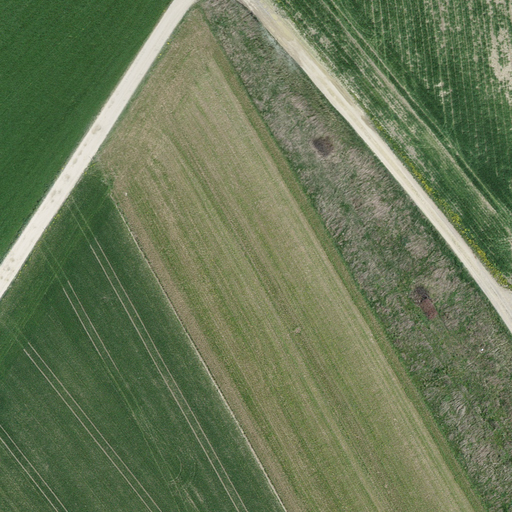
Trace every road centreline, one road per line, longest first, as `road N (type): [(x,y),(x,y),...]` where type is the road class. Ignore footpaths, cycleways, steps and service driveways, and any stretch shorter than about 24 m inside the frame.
road 1 (track): [(511,283),(275,0)]
road 2 (track): [(181,0),(0,282)]
